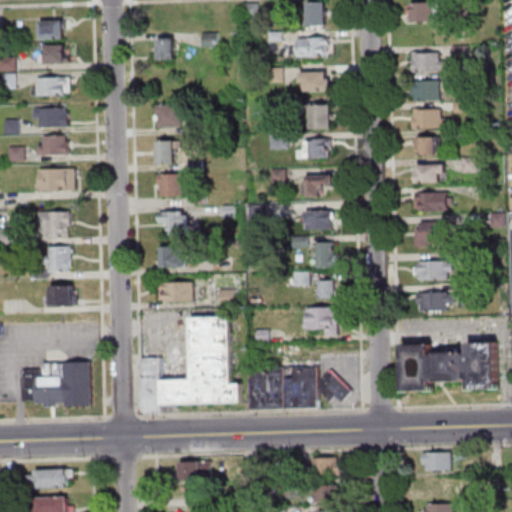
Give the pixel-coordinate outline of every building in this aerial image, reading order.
[(312,25),(311,3),(328,2),(328,25),(312,25)] [(465,16),(464,3),(475,2),(475,16),(465,16)] [(441,21),(416,22),(415,13),(410,13),(409,7),(415,7),(415,4),(442,3),(443,17),(441,17),(441,21)] [(247,5),(247,17),(261,17),(260,5),(247,5)] [(42,37),(67,37),(66,19),(42,20),(42,37)] [(271,42),(271,31),(284,31),(285,41),(271,42)] [(220,34),(205,34),(205,48),(220,47),(220,34)] [(177,58),(176,38),(160,39),(161,59),(177,58)] [(301,57),(301,40),(331,39),(331,46),(329,46),(329,56),(301,57)] [(49,45),(49,53),(44,53),(44,63),(72,62),(72,57),(68,57),(67,44),(49,45)] [(470,56),(456,56),(456,47),(470,46),(470,56)] [(443,72),(422,73),(422,69),(417,69),(417,55),(442,54),(442,62),(449,61),(449,70),(443,70),(443,72)] [(17,56),(2,57),(3,70),(18,70),(17,56)] [(285,83),(285,69),(272,69),(273,83),(285,83)] [(303,72),(330,72),(330,78),(333,78),(333,90),(308,90),(308,81),(303,81),(303,72)] [(456,85),(455,74),(470,74),(470,84),(456,85)] [(18,90),(6,90),(6,76),(18,76),(18,90)] [(35,97),(68,95),(68,94),(73,93),(73,79),(40,80),(40,90),(35,90),(35,97)] [(443,82),(443,100),(418,101),(418,96),(416,96),(416,89),(418,89),(418,83),(443,82)] [(273,100),(287,99),(288,114),(274,114),(273,100)] [(457,113),(457,103),(471,103),(471,112),(457,113)] [(183,105),(159,105),(159,116),(161,116),(162,127),(184,127),(183,105)] [(334,106),(334,128),(314,129),(313,106),(334,106)] [(68,109),(37,110),(37,119),(43,118),(43,128),(72,128),(71,113),(68,113),(68,109)] [(444,110),(445,119),(451,119),(451,128),(417,129),(416,116),(418,116),(418,111),(444,110)] [(8,121),(8,135),(22,135),(21,121),(8,121)] [(194,135),(194,127),(207,126),(207,135),(194,135)] [(458,129),(470,129),(470,138),(459,138),(458,129)] [(273,135),(273,150),(290,149),(289,134),(273,135)] [(47,137),(47,146),(42,147),(42,154),(47,154),(47,155),(72,155),(72,142),(70,142),(70,136),(47,137)] [(439,136),(439,153),(422,154),(422,137),(439,136)] [(300,158),(300,151),(309,151),(308,139),(331,138),(331,157),(300,158)] [(161,163),(177,163),(177,142),(161,142),(161,163)] [(27,146),(12,147),(12,162),(27,162),(27,146)] [(467,171),(466,158),(482,158),(483,170),(467,171)] [(191,161),(192,170),(205,170),(205,160),(191,161)] [(421,164),(449,163),(449,172),(443,172),(443,180),(420,181),(420,171),(422,171),(421,164)] [(79,168),(43,169),(43,183),(39,183),(40,187),(43,187),(43,190),(79,189),(79,168)] [(273,170),(274,182),(289,181),(288,169),(273,170)] [(186,196),(185,174),(161,175),(161,185),(164,184),(164,196),(186,196)] [(335,174),(335,183),(322,184),(323,195),(305,196),(304,184),(309,184),(309,175),(335,174)] [(496,194),(496,186),(505,186),(505,193),(496,194)] [(452,193),(452,210),(424,211),(424,208),(419,208),(419,196),(424,195),(424,194),(452,193)] [(210,203),(209,194),(196,195),(196,204),(210,203)] [(269,205),(251,206),(251,229),(270,228),(269,205)] [(226,207),(226,218),(239,217),(239,206),(226,207)] [(72,211),(42,212),(42,227),(48,227),(48,237),(71,236),(71,225),(73,225),(72,211)] [(309,230),(309,212),(334,211),(334,229),(309,230)] [(187,217),(187,213),(163,213),(163,225),(171,225),(171,235),(190,234),(190,217),(187,217)] [(495,227),(495,214),(507,214),(508,226),(495,227)] [(451,221),(452,240),(448,240),(449,243),(442,243),(442,240),(432,241),(432,245),(420,245),(420,229),(425,229),(424,222),(451,221)] [(15,228),(0,228),(0,245),(16,244),(16,234),(15,234),(15,228)] [(296,248),(295,236),(310,235),(310,248),(296,248)] [(320,268),(319,245),(336,244),(337,268),(320,268)] [(178,253),(178,247),(164,247),(165,268),(187,268),(187,259),(184,259),(184,253),(178,253)] [(53,272),(73,272),(73,260),(75,260),(75,248),(53,248),(53,258),(47,258),(47,265),(53,265),(53,272)] [(465,265),(464,250),(480,249),(481,264),(465,265)] [(451,261),(451,264),(456,264),(456,272),(451,273),(451,279),(424,280),(424,275),(421,275),(421,267),(424,267),(423,262),(451,261)] [(50,280),(34,280),(34,273),(50,272),(50,280)] [(297,286),(297,273),(312,273),(312,286),(297,286)] [(324,299),(324,281),(337,280),(338,298),(324,299)] [(482,298),(466,299),(465,284),(481,283),(482,298)] [(162,284),(162,299),(168,299),(168,302),(196,302),(196,284),(162,284)] [(50,305),(80,304),(80,285),(53,286),(54,296),(50,296),(50,305)] [(223,290),(223,307),(238,307),(237,290),(223,290)] [(425,312),(425,304),(422,304),(422,294),(450,293),(450,295),(457,295),(458,304),(451,304),(451,310),(425,312)] [(345,307),(346,320),(340,320),(341,333),(329,334),(329,327),(308,328),(307,321),(310,320),(310,308),(345,307)] [(194,318),(196,379),(165,380),(165,359),(145,360),(146,409),(148,412),(151,413),(166,413),(166,404),(246,402),(246,384),(236,384),(234,317),(194,318)] [(259,331),(260,344),(272,344),(272,330),(259,331)] [(407,346),(435,345),(435,356),(439,356),(440,353),(469,352),(470,354),(474,354),(473,344),(501,343),(502,389),(474,390),(474,380),(471,380),(469,381),(441,382),(440,381),(436,381),(437,391),(409,392),(407,346)] [(94,363),(46,364),(46,370),(25,371),(26,401),(39,401),(39,404),(47,404),(47,407),(60,407),(60,403),(69,403),(69,407),(95,406),(94,363)] [(254,410),(253,371),(322,369),(322,381),(323,392),(323,408),(254,410)] [(334,370),(355,391),(345,401),(339,395),(332,401),(323,392),(322,381),(334,370)] [(426,451),(457,451),(457,469),(426,469),(426,451)] [(343,461),(344,474),(317,475),(316,459),(340,458),(340,461),(343,461)] [(214,472),(204,472),(205,478),(184,479),(183,462),(214,461),(214,472)] [(247,477),(247,463),(261,463),(262,476),(247,477)] [(41,489),(40,484),(34,484),(34,475),(40,474),(40,471),(68,470),(69,488),(41,489)] [(4,488),(3,471),(18,471),(18,487),(4,488)] [(426,477),(456,477),(456,495),(426,495),(426,477)] [(344,489),(345,502),(318,503),(318,487),(341,486),(341,489),(344,489)] [(484,498),(469,498),(469,490),(484,489),(484,498)] [(76,511),(41,511),(35,511),(35,503),(41,502),(41,497),(70,496),(70,506),(76,506),(76,511)] [(457,511),(428,511),(428,502),(457,502),(457,511)]
